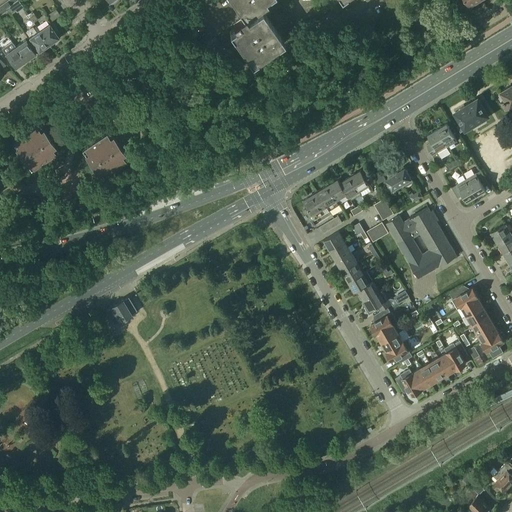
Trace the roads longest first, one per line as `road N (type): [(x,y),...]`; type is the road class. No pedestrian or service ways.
road 1 (primary): [(0,343),(245,202),(264,183)]
road 2 (residential): [(406,426),(264,183)]
road 3 (primary): [(264,183),(0,257)]
road 4 (residential): [(184,485),(246,486),(354,453),(406,426)]
road 5 (residential): [(0,508),(184,485)]
road 6 (primary): [(264,183),(394,111)]
road 7 (primary): [(394,111),(511,39)]
road 8 (residential): [(458,224),(394,111)]
road 9 (residential): [(406,426),(511,360)]
road 10 (residential): [(0,107),(99,37)]
